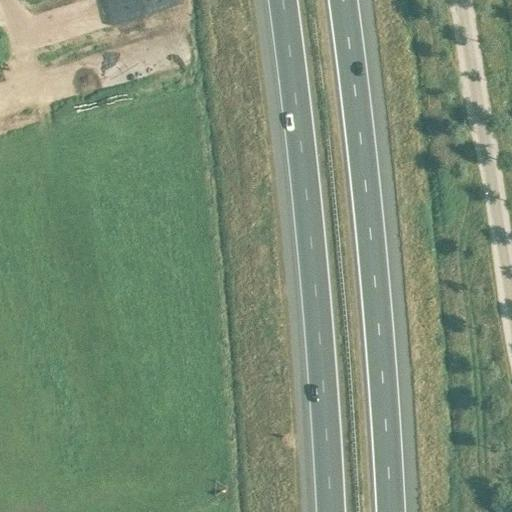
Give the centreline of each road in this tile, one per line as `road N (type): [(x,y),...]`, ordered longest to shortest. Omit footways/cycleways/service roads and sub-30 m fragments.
road 1 (motorway): [(275,0),(311,291),(324,511)]
road 2 (motorway): [(391,511),(345,0)]
road 3 (unclassified): [(458,0),(511,315)]
